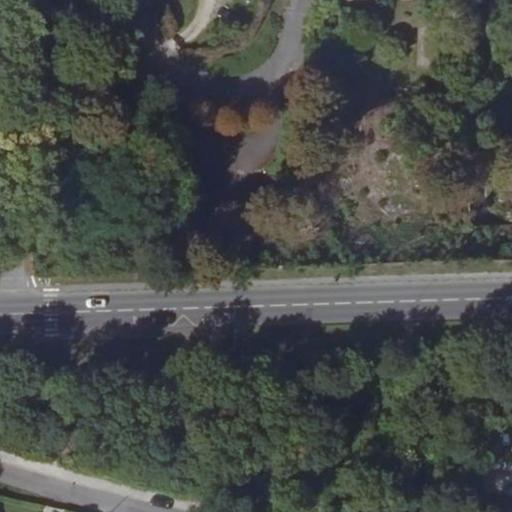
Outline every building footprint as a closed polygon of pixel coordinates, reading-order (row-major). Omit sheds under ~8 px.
[(108,24),(93,15),(83,33),(98,42),(108,24)] [(496,126),(478,125),(477,141),(494,142),(496,126)] [(265,160),(251,160),(251,171),(265,171),(265,160)] [(51,174),(31,176),(33,189),(53,186),(51,174)] [(67,237),(68,274),(133,272),(132,235),(67,237)]
